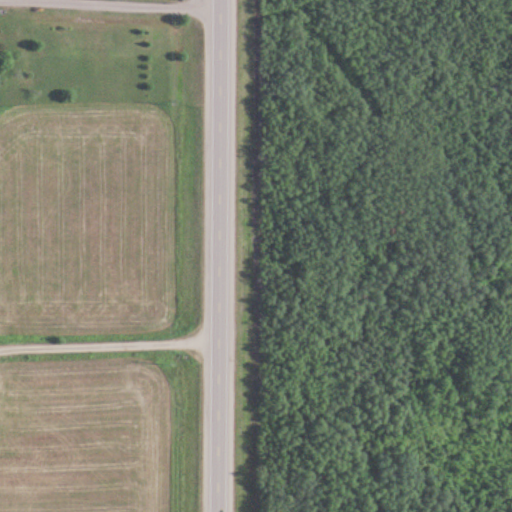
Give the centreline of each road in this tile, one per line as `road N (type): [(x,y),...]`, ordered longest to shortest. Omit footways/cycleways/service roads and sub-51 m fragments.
road 1 (secondary): [(220,511),(222,0)]
road 2 (residential): [(221,343),(0,358)]
